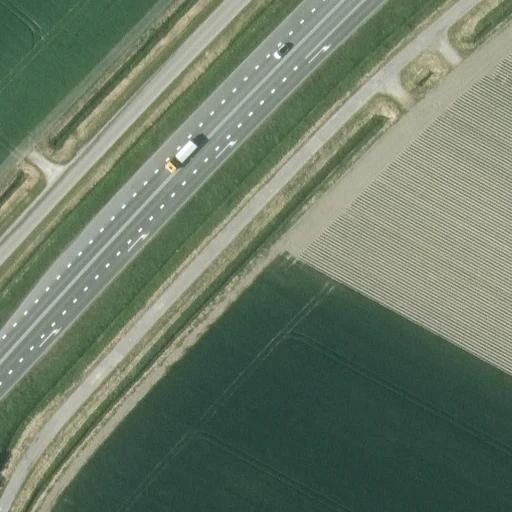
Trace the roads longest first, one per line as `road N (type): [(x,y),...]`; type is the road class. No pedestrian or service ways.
road 1 (unclassified): [(2,511),(54,422),(387,73),(473,0)]
road 2 (trunk): [(0,362),(296,46)]
road 3 (unclassified): [(0,251),(238,0)]
